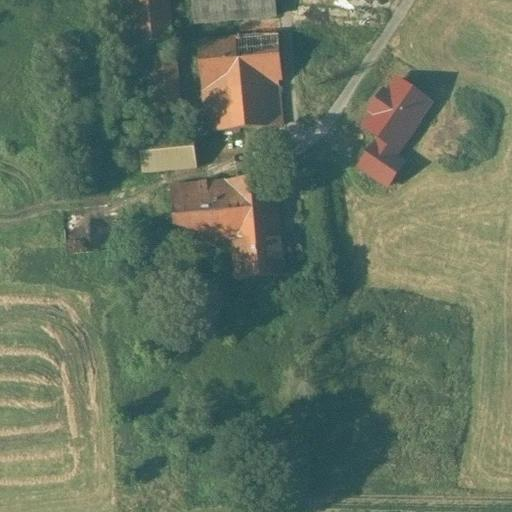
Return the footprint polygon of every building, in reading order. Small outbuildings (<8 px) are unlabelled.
[(112,0),(117,48),(170,42),(166,0),(112,0)] [(273,0),(191,0),(194,25),(275,17),(273,0)] [(277,37),(197,45),(205,134),(281,127),(277,82),(281,81),(277,37)] [(174,56),(139,59),(139,61),(142,95),(177,92),(174,56)] [(139,61),(120,63),(123,109),(143,107),(142,95),(139,61)] [(396,82),(386,96),(383,93),(369,113),(373,115),(363,129),(380,141),(376,146),(394,158),(397,153),(398,153),(419,123),(416,121),(428,104),(396,82)] [(177,92),(142,95),(143,107),(145,124),(180,121),(177,92)] [(193,133),(138,138),(142,175),(196,170),(193,133)] [(375,145),(359,169),(386,188),(403,164),(394,158),(376,146),(375,145)] [(274,178),(226,183),(232,246),(235,282),(283,278),(274,178)] [(226,183),(169,188),(175,252),(232,246),(226,183)] [(169,235),(139,239),(146,294),(175,291),(169,235)]
